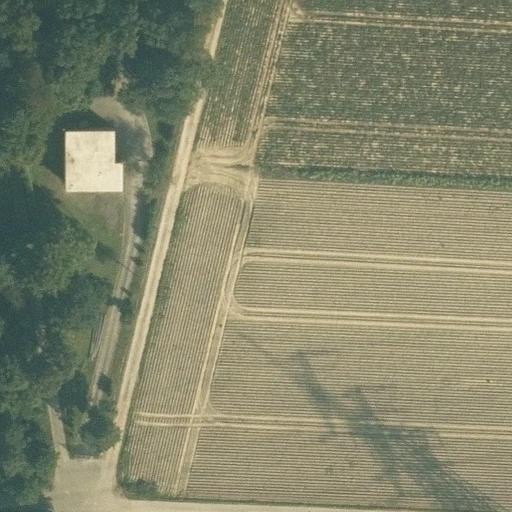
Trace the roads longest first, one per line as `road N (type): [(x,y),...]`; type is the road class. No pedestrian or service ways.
road 1 (track): [(94,508),(219,0)]
road 2 (unclassified): [(94,508),(83,454),(137,216),(111,0)]
road 3 (track): [(0,90),(64,474),(94,508)]
road 4 (track): [(226,511),(94,508)]
